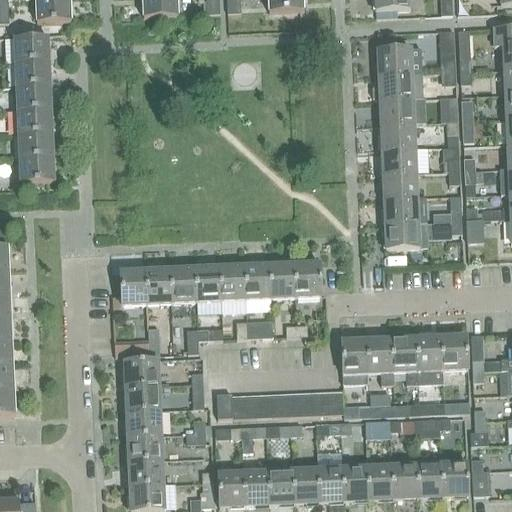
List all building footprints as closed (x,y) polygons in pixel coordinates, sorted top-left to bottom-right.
[(69,0),(63,0),(36,1),(37,26),(71,24),(69,0)] [(176,0),(142,0),(143,23),(177,21),(176,0)] [(226,0),(227,10),(240,9),(239,0),(226,0)] [(301,0),(267,0),(269,17),(303,15),(301,0)] [(408,0),(374,0),(375,14),(409,12),(408,0)] [(511,0),(500,0),(500,8),(511,7),(511,0)] [(8,2),(0,2),(0,18),(8,18),(8,2)] [(206,18),(220,18),(219,3),(206,4),(206,18)] [(511,31),(494,32),(494,51),(502,50),(503,74),(511,73),(511,31)] [(14,41),(15,66),(49,64),(48,40),(14,41)] [(377,54),(378,79),(412,78),(411,52),(377,54)] [(15,66),(16,90),(50,89),(49,64),(15,66)] [(444,76),(455,76),(454,64),(443,65),(444,76)] [(460,76),(470,75),(470,64),(459,64),(460,76)] [(511,73),(503,74),(504,98),(511,98),(511,73)] [(470,75),(460,76),(460,90),(471,89),(470,75)] [(455,76),(444,76),(445,90),(455,90),(455,76)] [(379,104),(413,103),(423,102),(422,77),(412,78),(378,79),(378,89),(375,89),(372,92),(373,101),(376,104),(379,104)] [(16,90),(17,114),(51,113),(50,89),(16,90)] [(379,104),(380,129),(414,127),(413,103),(379,104)] [(472,105),(461,105),(462,125),(472,125),(472,105)] [(17,114),(18,138),(52,137),(51,113),(17,114)] [(446,126),(457,125),(457,114),(446,115),(446,126)] [(457,125),(446,126),(447,140),(458,139),(457,125)] [(472,125),(462,125),(463,147),(473,147),(472,125)] [(380,129),(381,154),(415,152),(414,127),(380,129)] [(352,150),(371,149),(370,128),(352,129),(352,150)] [(18,138),(19,162),(53,161),(52,137),(18,138)] [(381,154),(382,178),(416,177),(415,152),(381,154)] [(53,161),(19,162),(20,187),(54,185),(53,161)] [(464,175),(475,174),(475,163),(463,163),(464,175)] [(449,175),(459,175),(459,164),(448,164),(449,175)] [(511,172),(508,173),(500,173),(501,198),(509,198),(511,197),(511,172)] [(475,174),(464,175),(464,189),(476,189),(475,174)] [(459,175),(449,175),(449,189),(460,189),(459,175)] [(382,178),(383,203),(417,202),(416,177),(382,178)] [(417,202),(383,203),(384,228),(418,226),(427,226),(426,201),(417,202)] [(451,225),(461,224),(461,213),(450,214),(451,225)] [(466,224),(477,224),(477,213),(466,213),(466,224)] [(461,224),(451,225),(451,238),(462,238),(461,224)] [(482,224),(477,224),(466,224),(467,248),(483,247),(482,224)] [(418,226),(384,228),(385,253),(420,252),(418,226)] [(0,249),(0,274),(9,274),(7,249),(0,249)] [(319,267),(294,268),(295,302),(321,301),(319,267)] [(294,268),(269,269),(271,303),(295,302),(294,268)] [(269,269),(244,270),(246,304),(271,303),(269,269)] [(244,270),(220,272),(221,306),(246,304),(244,270)] [(220,272),(195,273),(196,307),(221,306),(220,272)] [(195,273),(170,274),(171,308),(196,307),(195,273)] [(0,274),(0,298),(10,298),(9,274),(0,274)] [(170,274),(145,275),(147,309),(171,308),(170,274)] [(147,309),(145,275),(120,276),(121,310),(147,309)] [(90,292),(91,308),(105,307),(104,292),(90,292)] [(0,298),(0,322),(11,322),(10,298),(0,298)] [(0,322),(0,346),(12,346),(11,322),(0,322)] [(257,326),(247,327),(248,343),(258,343),(257,326)] [(247,327),(236,327),(237,344),(248,343),(247,327)] [(297,341),(297,330),(284,331),(285,342),(297,341)] [(297,330),(297,341),(307,341),(307,330),(297,330)] [(148,333),(149,350),(149,361),(159,361),(158,333),(148,333)] [(198,335),(198,345),(222,344),(221,334),(198,335)] [(198,345),(198,335),(187,335),(187,345),(198,345)] [(466,339),(441,340),(442,375),(468,373),(466,339)] [(418,376),(418,388),(443,386),(442,375),(441,340),(416,341),(418,376)] [(418,390),(418,388),(418,376),(416,341),(391,342),(393,377),(405,376),(406,391),(418,390)] [(391,342),(367,344),(368,378),(380,377),(381,390),(393,389),(393,377),(391,342)] [(368,388),(368,378),(367,344),(341,345),(343,389),(368,388)] [(0,346),(0,370),(13,370),(12,346),(0,346)] [(149,361),(149,350),(123,351),(123,362),(149,361)] [(511,362),(501,363),(501,364),(501,374),(508,374),(511,373),(511,362)] [(124,367),(125,392),(159,390),(158,365),(124,367)] [(472,375),(483,375),(483,365),(472,365),(472,375)] [(0,370),(0,394),(14,394),(13,370),(0,370)] [(483,375),(472,375),(473,387),(484,387),(483,375)] [(192,389),(202,388),(202,378),(192,378),(192,389)] [(203,413),(203,399),(202,388),(192,389),(193,413),(203,413)] [(125,392),(126,417),(160,415),(159,390),(125,392)] [(14,394),(0,394),(0,419),(15,419),(14,394)] [(331,395),(320,396),(321,419),(332,418),(331,395)] [(342,395),(331,395),(332,418),(343,418),(342,395)] [(309,396),(298,397),(299,420),(310,419),(309,396)] [(320,396),(309,396),(310,419),(321,419),(320,396)] [(287,397),(276,398),(277,421),(288,420),(287,397)] [(298,397),(287,397),(288,420),(299,420),(298,397)] [(276,398),(265,399),(266,421),(277,421),(276,398)] [(217,399),(217,401),(218,423),(233,423),(232,399),(217,399)] [(254,399),(243,400),(244,422),(255,422),(254,399)] [(265,399),(254,399),(255,422),(266,421),(265,399)] [(244,422),(243,400),(232,400),(233,423),(244,422)] [(458,408),(458,418),(469,418),(468,407),(458,408)] [(420,420),(419,409),(408,410),(409,420),(420,420)] [(419,409),(420,420),(430,419),(429,409),(419,409)] [(370,412),(370,422),(382,422),(381,411),(370,412)] [(370,422),(370,412),(359,412),(359,423),(370,422)] [(126,417),(127,441),(161,440),(160,415),(126,417)] [(474,425),(485,424),(485,415),(474,416),(474,425)] [(440,435),(439,424),(428,425),(429,435),(440,435)] [(439,424),(440,435),(450,434),(449,424),(439,424)] [(485,424),(474,425),(475,437),(486,436),(485,424)] [(365,427),(366,444),(381,443),(381,437),(390,437),(390,426),(365,427)] [(390,426),(390,437),(401,436),(400,426),(390,426)] [(194,438),(204,438),(204,428),(193,429),(194,438)] [(340,429),(341,439),(350,438),(350,428),(340,429)] [(341,439),(340,429),(329,429),(330,439),(341,439)] [(291,441),(291,430),(280,431),(280,442),(291,441)] [(291,430),(291,441),(301,441),(301,430),(291,430)] [(241,433),(242,443),(242,457),(252,457),(251,432),(241,433)] [(242,443),(241,433),(217,434),(218,445),(242,443)] [(204,438),(194,438),(194,439),(186,439),(186,449),(205,449),(204,438)] [(127,441),(128,466),(162,465),(161,440),(127,441)] [(472,464),(472,475),(483,475),(482,464),(472,464)] [(128,466),(129,491),(163,489),(162,465),(128,466)] [(467,466),(441,467),(443,502),(468,501),(467,466)] [(441,467),(417,469),(418,503),(443,502),(441,467)] [(417,469),(392,470),(393,504),(418,503),(417,469)] [(392,470),(367,471),(369,505),(393,504),(392,470)] [(367,471),(342,472),(344,506),(369,505),(367,471)] [(342,472),(318,473),(319,507),(344,506),(342,472)] [(318,473),(293,474),(294,509),(319,507),(318,473)] [(293,474),(268,475),(269,510),(294,509),(293,474)] [(268,475),(243,477),(245,511),(269,510),(268,475)] [(483,485),(483,475),(472,475),(473,500),(490,500),(489,485),(483,485)] [(202,487),(213,487),(213,477),(201,477),(202,487)] [(219,511),(245,511),(243,477),(218,478),(219,511)] [(214,511),(213,487),(202,487),(202,497),(200,497),(200,511),(214,511)] [(164,511),(163,489),(129,491),(130,511),(164,511)] [(5,505),(0,505),(0,511),(35,511),(35,507),(19,508),(19,504),(17,504),(17,501),(15,500),(7,500),(5,502),(5,505)]
